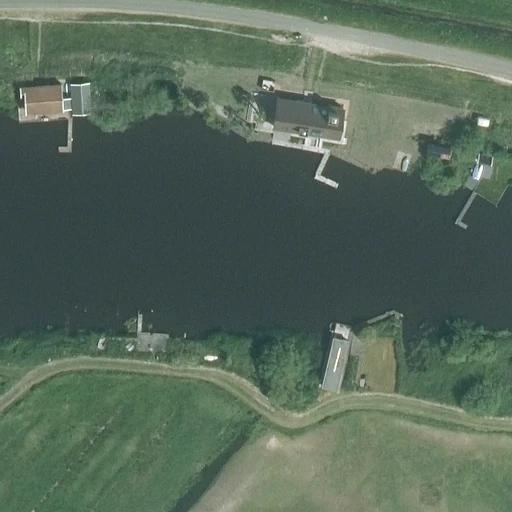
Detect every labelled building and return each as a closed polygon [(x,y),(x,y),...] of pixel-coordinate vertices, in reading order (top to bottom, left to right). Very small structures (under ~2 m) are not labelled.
[(88,82),(71,83),(71,95),(72,113),(90,112),(89,98),(88,82)] [(61,96),(60,84),(20,87),(21,95),(25,95),(26,111),(62,108),(61,96)] [(69,96),(61,96),(62,108),(69,108),(69,96)] [(278,100),(274,122),(293,125),(292,128),(306,130),(306,128),(324,131),(324,133),(338,135),(342,108),(329,106),(328,108),(310,105),(310,103),(297,100),(296,103),(278,100)] [(489,155),(479,153),(477,160),(488,163),(489,155)] [(216,313),(137,313),(137,337),(216,338),(216,313)] [(352,334),(331,330),(323,376),(344,380),(352,334)]
